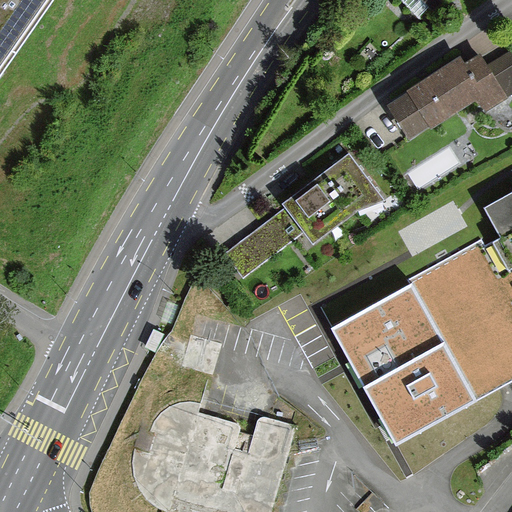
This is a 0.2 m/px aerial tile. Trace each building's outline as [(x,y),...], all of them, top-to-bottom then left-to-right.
[(0,0),(0,75),(51,0),(0,0)] [(414,0),(430,15),(443,0),(414,0)] [(462,62),(390,110),(410,141),(477,98),(487,113),(509,98),(483,58),(466,69),(462,62)] [(377,196),(348,158),(282,207),(285,211),(226,255),(244,279),(303,235),(311,246),(377,196)] [(511,197),(485,211),(511,261),(511,197)] [(413,290),(345,326),(406,442),(475,406),(413,290)] [(163,411),(154,422),(150,432),(158,434),(153,453),(135,448),(132,462),(134,475),(143,494),(152,504),(158,508),(170,511),(174,495),(236,511),(273,511),(297,427),(259,417),(250,453),(235,449),(241,425),(198,413),(200,405),(188,403),(175,403),(163,411)]
